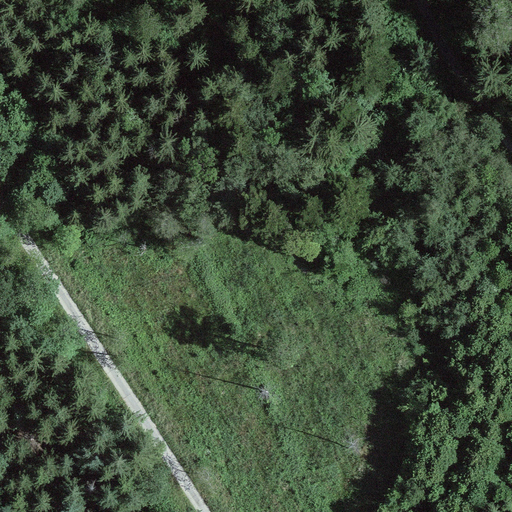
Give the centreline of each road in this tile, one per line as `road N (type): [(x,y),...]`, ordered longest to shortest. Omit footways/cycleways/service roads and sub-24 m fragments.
road 1 (track): [(205,511),(0,198)]
road 2 (track): [(445,0),(511,146)]
